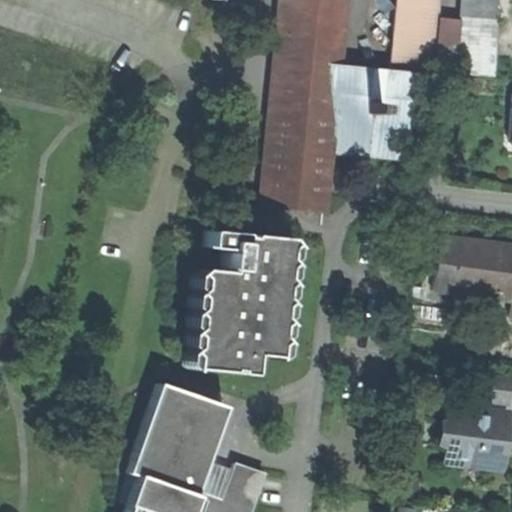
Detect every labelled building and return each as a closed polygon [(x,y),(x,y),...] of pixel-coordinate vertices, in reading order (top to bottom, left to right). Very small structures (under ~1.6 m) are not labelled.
[(277,0),(257,207),(323,213),(329,151),(403,158),(411,73),(429,75),(435,0),(394,0),(388,71),(336,66),(342,0),(277,0)] [(463,0),(459,75),(491,77),(495,18),(495,0),(463,0)] [(446,129),(432,128),(429,157),(444,158),(446,129)] [(239,237),(239,234),(204,231),(202,248),(222,250),(220,270),(224,270),(223,272),(197,269),(192,273),(196,278),(195,289),(189,293),(194,300),(193,309),(188,313),(192,318),(191,327),(185,332),(190,338),(190,347),(183,352),(189,357),(188,369),(226,372),(226,370),(231,371),(231,374),(247,375),(249,355),(272,357),(273,343),(278,339),(274,335),(275,324),(280,320),(276,316),(277,305),(282,301),(278,297),(278,289),(279,285),(284,282),(279,277),(280,266),(287,262),(281,258),(282,247),(287,243),(283,239),(245,235),(245,238),(239,237)] [(510,301),(511,301),(511,248),(438,238),(431,291),(510,301)] [(469,374),(465,398),(505,403),(508,380),(469,374)] [(248,511),(262,474),(232,463),(219,500),(198,493),(195,476),(190,475),(211,415),(219,418),(223,407),(155,383),(123,473),(132,476),(122,505),(125,506),(122,511),(248,511)] [(464,461),(498,465),(500,446),(507,447),(510,426),(503,425),(504,416),(475,412),(476,409),(450,406),(448,422),(444,422),(442,437),(446,437),(443,461),(464,464),(464,461)]
